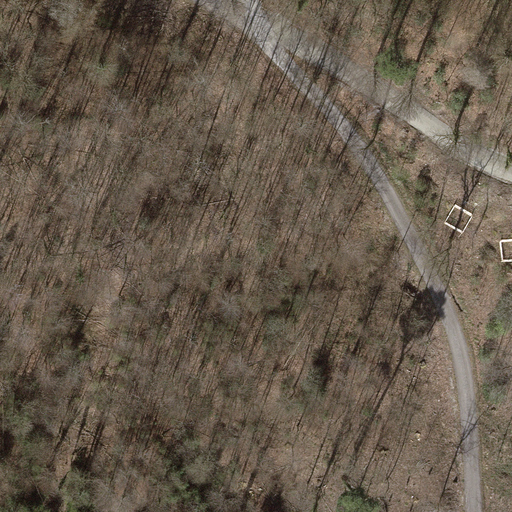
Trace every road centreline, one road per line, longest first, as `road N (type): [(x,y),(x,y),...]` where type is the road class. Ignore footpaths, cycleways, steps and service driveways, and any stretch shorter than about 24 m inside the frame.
road 1 (track): [(271,35),(398,213),(452,320),(477,511)]
road 2 (track): [(511,172),(315,50),(271,35),(258,19),(257,0)]
